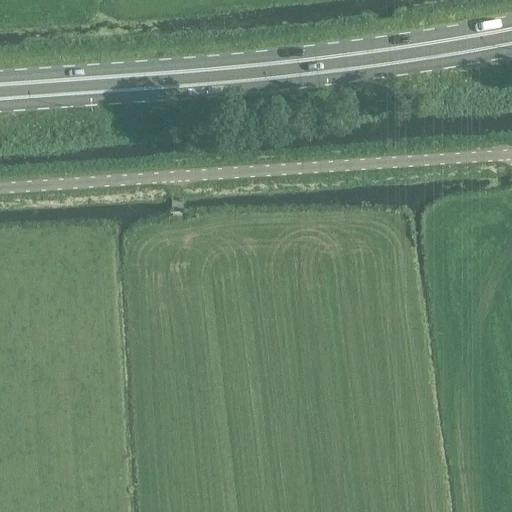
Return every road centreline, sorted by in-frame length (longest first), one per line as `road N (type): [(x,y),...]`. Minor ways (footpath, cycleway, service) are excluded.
road 1 (primary): [(0,91),(293,66),(511,35)]
road 2 (unclassified): [(0,190),(511,157)]
